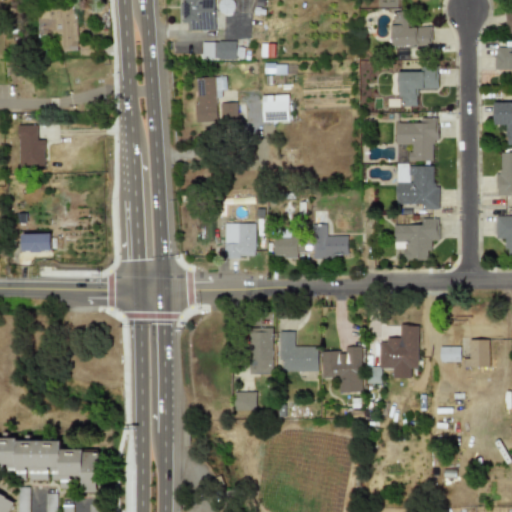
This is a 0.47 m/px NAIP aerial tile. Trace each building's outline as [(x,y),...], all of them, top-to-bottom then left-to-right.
[(186,30),(214,30),(214,0),(179,0),(180,23),(186,23),(186,30)] [(233,0),(227,0),(217,0),(217,14),(233,15),(233,0)] [(35,9),(36,35),(53,35),(53,51),(76,51),(75,8),(35,9)] [(406,27),(405,12),(390,12),(391,46),(430,44),(430,26),(406,27)] [(201,60),(242,59),(241,49),(234,49),(234,41),(200,42),(201,60)] [(511,53),(510,53),(510,47),(493,47),(493,69),(511,69),(511,53)] [(397,106),(416,105),(415,89),(436,89),(436,67),(419,67),(419,71),(397,72),(397,106)] [(194,77),(195,123),(215,123),(214,97),(223,97),(223,76),(194,77)] [(288,121),(287,101),(261,101),(261,122),(288,121)] [(219,103),(220,119),(236,118),(235,102),(219,103)] [(493,125),(507,125),(507,144),(511,144),(511,102),(493,102),(493,125)] [(395,123),(395,144),(408,145),(408,160),(431,160),(432,140),(436,140),(436,118),(419,118),(419,123),(395,123)] [(36,125),(17,125),(17,168),(43,168),(43,140),(36,140),(36,125)] [(511,152),(497,153),(498,196),(511,195),(511,190),(511,152)] [(511,216),(494,216),(494,239),(505,239),(505,257),(511,257),(511,216)] [(393,225),(393,242),(403,242),(403,260),(429,260),(428,241),(437,240),(436,218),(420,218),(421,225),(393,225)] [(254,224),(223,223),(222,257),(253,257),(254,224)] [(346,256),(346,236),(321,236),(321,223),(312,223),(312,257),(346,256)] [(273,257),(296,257),(296,253),(302,252),(302,237),(277,238),(277,231),(272,231),(273,257)] [(20,234),(21,252),(50,251),(49,233),(20,234)] [(417,368),(418,325),(399,325),(399,339),(379,339),(378,368),(392,368),(392,378),(410,378),(410,368),(417,368)] [(272,328),(249,327),(248,374),(271,375),(272,328)] [(317,371),(317,346),(294,346),(294,331),(279,332),(279,371),(317,371)] [(488,367),(488,335),(467,335),(468,367),(488,367)] [(321,352),(321,377),(338,377),(339,392),(361,392),(361,346),(344,347),(344,351),(321,352)] [(459,346),(439,347),(439,361),(459,361),(459,346)] [(255,392),(233,392),(233,411),(256,410),(255,392)] [(98,450),(60,449),(61,440),(0,438),(0,464),(6,464),(6,476),(26,477),(26,479),(48,480),(48,479),(59,480),(59,488),(68,488),(69,476),(81,476),(81,492),(97,492),(98,450)] [(28,511),(28,487),(17,488),(17,511),(28,511)] [(0,511),(10,511),(16,502),(0,493),(0,511)] [(55,511),(56,494),(45,494),(44,511),(55,511)]
